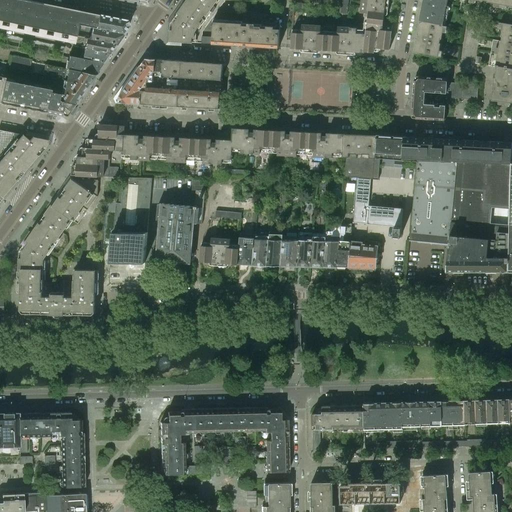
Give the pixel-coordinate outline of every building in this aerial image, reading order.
[(24,0),(0,0),(0,6),(69,20),(66,32),(76,33),(77,30),(78,26),(86,27),(95,29),(98,15),(24,0)] [(170,41),(212,43),(214,19),(212,17),(224,0),(187,0),(171,23),(170,41)] [(365,22),(368,22),(384,24),(386,0),(361,0),(360,12),(366,13),(365,22)] [(423,0),(420,21),(443,25),(447,0),(423,0)] [(106,31),(109,18),(98,15),(95,29),(106,31)] [(243,15),(243,21),(241,45),(260,46),(262,26),(262,18),(252,17),(252,15),(243,15)] [(129,25),(127,21),(109,18),(106,31),(122,34),(129,25)] [(241,45),(243,21),(215,19),(214,19),(212,43),(241,45)] [(444,25),(443,25),(420,21),(419,21),(417,34),(418,34),(417,38),(416,38),(413,52),(438,56),(441,43),(440,43),(440,39),(442,39),(444,25)] [(384,24),(368,22),(366,33),(365,51),(374,52),(375,47),(390,49),(393,25),(384,24)] [(511,24),(503,23),(500,36),(501,37),(501,41),(493,39),(491,53),(511,56),(511,24)] [(292,48),(328,50),(329,31),(321,31),(321,26),(302,24),(302,30),(293,29),(292,48)] [(122,34),(106,31),(95,29),(86,27),(78,26),(77,30),(76,33),(76,37),(89,39),(115,44),(122,34)] [(280,27),(262,26),(260,46),(279,47),(280,27)] [(338,32),(329,31),(328,50),(365,52),(365,51),(366,33),(357,33),(357,28),(338,27),(338,32)] [(115,44),(89,39),(76,37),(73,46),(84,48),(109,54),(115,44)] [(109,54),(84,48),(81,58),(103,63),(109,54)] [(511,56),(491,53),(488,65),(496,67),(495,75),(494,75),(491,100),(511,102),(511,56)] [(9,55),(7,67),(29,72),(31,59),(9,55)] [(103,63),(81,58),(69,56),(66,69),(94,74),(103,63)] [(154,74),(155,59),(148,58),(145,60),(139,68),(145,73),(154,74)] [(163,76),(164,59),(155,59),(154,74),(153,75),(163,76)] [(191,78),(192,61),(164,59),(163,76),(191,78)] [(200,78),(201,62),(192,61),(191,78),(200,78)] [(223,63),(201,62),(200,78),(222,80),(223,63)] [(67,113),(74,103),(58,100),(59,94),(55,93),(55,92),(50,91),(51,85),(55,66),(45,64),(40,87),(36,110),(63,115),(66,115),(67,113)] [(66,69),(55,66),(51,85),(56,86),(63,87),(64,79),(66,69)] [(139,68),(127,85),(133,89),(142,90),(147,90),(147,87),(147,81),(153,81),(153,75),(154,74),(145,73),(139,68)] [(94,74),(66,69),(64,79),(88,84),(94,74)] [(0,102),(36,110),(40,87),(23,84),(14,82),(15,74),(5,73),(5,78),(0,100),(0,102)] [(415,118),(423,118),(424,103),(425,91),(426,77),(417,76),(414,78),(412,115),(415,118)] [(447,78),(426,77),(425,91),(446,93),(447,82),(447,78)] [(64,79),(63,87),(62,90),(81,94),(88,84),(64,79)] [(478,84),(447,82),(446,93),(446,97),(477,99),(478,84)] [(118,100),(119,102),(142,103),(142,90),(133,89),(127,85),(118,97),(117,99),(118,100)] [(62,90),(63,87),(56,86),(55,92),(55,93),(59,94),(58,100),(74,103),(81,94),(62,90)] [(180,106),(181,89),(147,87),(147,90),(142,90),(142,103),(180,106)] [(220,108),(221,92),(181,89),(180,106),(220,108)] [(446,105),(424,103),(423,118),(445,119),(446,105)] [(72,165),(72,175),(118,177),(118,168),(118,167),(110,166),(110,149),(123,150),(123,134),(124,134),(125,125),(115,125),(100,124),(99,133),(99,139),(95,139),(89,138),(89,147),(86,147),(83,147),(83,156),(78,156),(77,165),(74,165),(72,165)] [(223,139),(222,163),(223,163),(223,162),(223,158),(232,159),(232,158),(232,150),(232,147),(241,147),(241,151),(241,152),(248,153),(250,153),(260,153),(260,152),(261,148),(269,149),(270,130),(255,129),(254,132),(249,132),(250,129),(233,128),(233,140),(223,139)] [(0,189),(4,192),(46,144),(47,139),(0,130),(0,189)] [(270,130),(269,149),(278,149),(278,153),(278,154),(288,155),(289,155),(297,155),(297,154),(297,150),(306,151),(307,133),(307,131),(291,131),(291,134),(286,134),(286,130),(270,130)] [(307,133),(306,151),(314,151),(314,155),(314,156),(321,156),(323,157),(333,157),(333,155),(333,152),(342,152),(343,134),(327,132),(327,136),(322,136),(322,132),(309,132),(309,133),(307,133)] [(123,150),(123,153),(131,154),(131,157),(131,159),(150,160),(150,158),(151,155),(159,155),(160,137),(160,136),(143,135),(143,139),(139,138),(139,135),(124,134),(123,134),(123,150)] [(342,156),(346,157),(376,159),(377,135),(366,134),(366,136),(363,136),(360,138),(360,141),(354,141),(355,134),(343,134),(342,152),(342,156)] [(377,135),(376,159),(380,159),(403,161),(404,136),(386,135),(383,135),(377,135)] [(160,137),(159,155),(167,155),(167,159),(167,161),(186,162),(186,160),(186,156),(195,157),(195,138),(180,137),(180,141),(175,140),(175,137),(162,136),(160,136),(160,137)] [(404,136),(403,161),(416,162),(416,170),(414,191),(409,240),(420,242),(431,243),(449,244),(456,161),(511,165),(511,155),(511,152),(511,142),(486,141),(409,137),(404,136)] [(195,138),(195,157),(204,157),(204,161),(204,163),(211,163),(213,163),(217,163),(222,163),(223,139),(218,139),(218,142),(212,142),(212,139),(195,138)] [(345,174),(345,176),(357,178),(353,222),(353,223),(394,226),(393,236),(401,237),(403,208),(369,205),(371,179),(378,179),(380,159),(376,159),(346,157),(345,174)] [(449,244),(446,272),(447,272),(447,271),(503,271),(503,272),(508,272),(511,165),(456,161),(449,244)] [(145,262),(152,178),(129,177),(121,177),(118,203),(116,203),(112,242),(102,241),(101,257),(111,258),(110,262),(145,262)] [(72,178),(53,205),(53,206),(72,219),(78,223),(97,196),(98,180),(72,178)] [(192,180),(192,190),(196,190),(204,190),(204,180),(192,180)] [(158,250),(157,261),(168,262),(178,263),(178,262),(190,263),(194,223),(202,223),(205,190),(204,190),(196,190),(192,190),(184,190),(184,189),(184,190),(183,202),(195,203),(195,206),(162,203),(162,204),(158,204),(157,219),(160,220),(158,247),(154,247),(154,250),(158,250)] [(39,222),(27,240),(29,242),(29,241),(47,254),(53,245),(52,244),(54,241),(56,242),(72,219),(53,206),(53,205),(52,204),(45,214),(47,215),(45,219),(43,218),(42,219),(44,220),(41,224),(39,222)] [(241,212),(216,210),(216,217),(241,219),(241,212)] [(337,267),(339,241),(340,235),(332,235),(333,225),(327,225),(326,233),(326,241),(323,266),(337,267)] [(341,225),(340,235),(339,241),(337,267),(348,267),(351,241),(352,226),(341,225)] [(310,266),(312,241),(313,233),(313,229),(303,228),(303,232),(299,232),(299,234),(300,235),(300,240),(298,266),(310,266)] [(294,266),(296,240),(297,234),(283,233),(283,236),(283,240),(281,265),(294,266)] [(323,266),(326,241),(326,233),(313,233),(312,241),(310,266),(323,266)] [(241,245),(239,264),(253,264),(255,239),(256,234),(246,234),(241,234),(241,238),(241,245)] [(267,265),(269,240),(269,235),(256,234),(255,239),(253,264),(267,265)] [(281,265),(283,240),(283,236),(269,235),(269,240),(267,265),(281,265)] [(230,239),(220,238),(211,238),(211,243),(202,242),(201,261),(239,264),(241,245),(230,244),(230,239)] [(26,246),(24,244),(23,245),(25,247),(22,251),(22,257),(19,257),(19,280),(21,280),(21,279),(44,280),(44,268),(42,268),(42,264),(44,264),(44,259),(47,254),(29,241),(29,242),(26,246)] [(368,243),(351,241),(348,267),(361,267),(361,268),(367,269),(373,269),(375,268),(376,268),(377,256),(379,256),(380,246),(378,246),(379,242),(368,241),(368,243)] [(65,292),(58,292),(57,311),(57,314),(64,314),(64,312),(73,312),(73,314),(93,315),(95,312),(95,292),(93,292),(93,287),(96,287),(96,281),(98,281),(98,270),(74,269),(73,293),(74,293),(74,297),(65,296),(65,292)] [(44,280),(21,279),(21,280),(21,285),(24,285),(24,290),(21,290),(21,295),(43,296),(43,292),(44,280)] [(51,296),(43,296),(21,295),(21,311),(23,313),(41,314),(42,314),(42,311),(51,311),(51,314),(52,314),(52,311),(57,311),(58,292),(52,292),(51,296)] [(497,399),(486,400),(487,423),(498,422),(497,399)] [(510,399),(497,399),(498,422),(510,422),(510,417),(510,399)] [(464,400),(453,401),(454,429),(458,429),(458,425),(465,425),(465,424),(464,400)] [(476,400),(464,400),(465,424),(476,423),(476,400)] [(486,400),(476,400),(476,423),(487,423),(486,400)] [(430,401),(402,402),(403,430),(417,430),(417,426),(431,425),(430,401)] [(441,401),(430,401),(431,425),(442,425),(441,401)] [(453,401),(441,401),(442,425),(449,425),(449,429),(454,429),(453,401)] [(364,405),(356,405),(356,402),(351,402),(351,405),(343,405),(343,407),(341,407),(341,428),(353,428),(353,432),(364,432),(364,429),(364,405)] [(402,402),(383,403),(384,429),(393,428),(393,432),(403,432),(403,430),(402,402)] [(322,405),(322,408),(323,413),(312,413),(313,449),(320,449),(320,428),(341,428),(341,407),(338,407),(338,405),(336,405),(336,403),(331,403),(331,405),(322,405)] [(364,403),(364,405),(364,429),(384,429),(383,403),(364,403)] [(251,407),(243,407),(243,410),(239,410),(239,430),(265,429),(264,409),(264,407),(256,407),(256,404),(251,405),(251,407)] [(234,407),(226,408),(226,405),(221,405),(221,408),(216,408),(216,431),(239,430),(239,410),(234,410),(234,407)] [(182,409),(182,411),(183,431),(200,431),(199,408),(195,408),(195,406),(190,406),(190,408),(182,409)] [(203,411),(203,408),(199,408),(200,431),(216,431),(216,408),(213,408),(213,410),(203,411)] [(70,412),(62,412),(62,409),(56,410),(57,412),(50,412),(50,431),(60,430),(60,435),(81,434),(80,419),(70,419),(70,412)] [(279,409),(266,409),(264,409),(265,429),(269,429),(269,439),(288,439),(287,432),(290,432),(290,427),(287,427),(287,419),(280,419),(279,409)] [(50,412),(31,413),(31,410),(26,410),(26,413),(18,413),(19,434),(19,436),(19,440),(19,452),(27,452),(27,436),(50,435),(50,431),(50,412)] [(167,411),(167,416),(167,422),(160,422),(160,430),(158,430),(158,435),(160,435),(160,442),(179,442),(178,432),(183,431),(182,411),(167,411)] [(19,434),(18,413),(0,413),(0,440),(19,440),(19,436),(19,434)] [(81,434),(60,435),(61,460),(84,459),(83,447),(86,447),(86,442),(83,442),(83,434),(81,434)] [(234,437),(234,447),(245,447),(244,436),(234,437)] [(203,437),(204,447),(214,447),(214,437),(203,437)] [(288,439),(269,439),(265,440),(266,471),(288,471),(288,463),(291,463),(290,457),(288,457),(288,449),(285,449),(285,440),(288,440),(288,439)] [(179,442),(160,442),(161,460),(158,461),(159,466),(161,466),(161,474),(209,473),(208,465),(184,466),(183,442),(179,442)] [(232,447),(217,447),(217,464),(232,463),(232,447)] [(54,455),(44,456),(44,466),(55,466),(54,455)] [(84,459),(61,460),(61,486),(84,486),(84,478),(87,478),(86,472),(84,472),(84,459)] [(491,471),(469,472),(471,496),(473,496),(474,506),(495,504),(495,493),(492,493),(491,471)] [(446,474),(424,475),(425,486),(422,486),(424,509),(446,507),(445,498),(447,498),(446,474)] [(351,479),(341,480),(341,503),(401,502),(400,482),(383,482),(383,479),(368,479),(368,483),(351,483),(351,479)] [(333,482),(326,482),(311,482),(311,494),(311,499),(311,506),(314,506),(313,511),(335,511),(335,505),(333,505),(333,482)] [(288,483),(266,483),(266,494),(264,494),(264,511),(286,511),(286,507),(288,507),(288,500),(288,495),(288,483)] [(0,501),(0,511),(12,511),(23,511),(23,493),(15,493),(14,491),(9,491),(9,494),(1,494),(2,501),(0,501)] [(255,491),(246,491),(246,507),(255,507),(255,491)] [(44,492),(23,493),(23,511),(35,511),(85,511),(84,493),(44,495),(44,492)]
